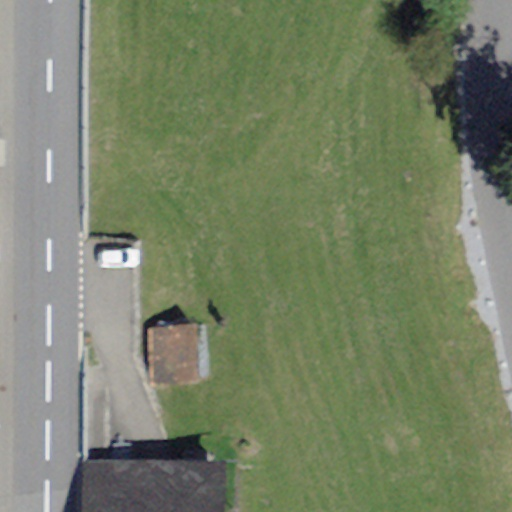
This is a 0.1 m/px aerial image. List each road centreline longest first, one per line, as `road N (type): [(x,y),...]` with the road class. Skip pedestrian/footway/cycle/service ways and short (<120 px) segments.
road 1 (primary): [(47,511),(50,0)]
road 2 (residential): [(499,0),(493,54),(511,219)]
